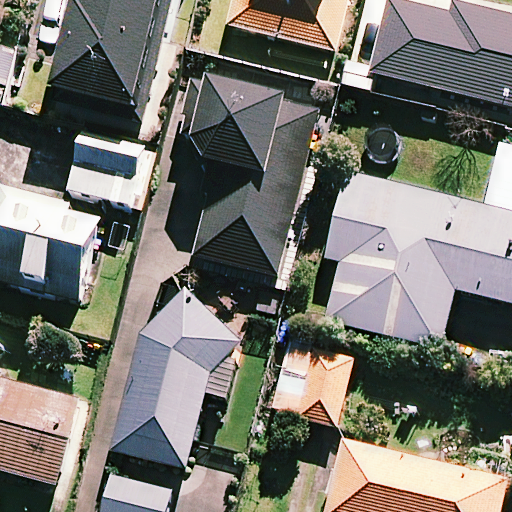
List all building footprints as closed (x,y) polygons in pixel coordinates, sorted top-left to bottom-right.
[(161,0),(76,0),(50,102),(130,122),(161,0)] [(350,0),(236,0),(228,33),(335,61),(350,0)] [(449,22),(389,7),(371,82),(511,116),(511,21),(453,7),(449,22)] [(319,121),(194,90),(175,166),(216,176),(194,264),(278,285),(319,121)] [(145,156),(84,141),(69,200),(130,215),(145,156)] [(511,219),(346,179),(322,275),(338,279),(325,329),(440,357),(455,298),(511,312),(511,219)] [(99,219),(3,197),(0,209),(0,290),(79,308),(99,219)] [(191,301),(141,343),(105,511),(164,511),(171,480),(190,484),(206,405),(229,409),(242,349),(191,301)] [(342,437),(359,367),(289,350),(272,419),(342,437)] [(80,407),(0,386),(0,478),(57,493),(80,407)] [(501,511),(507,488),(345,451),(330,511),(501,511)]
